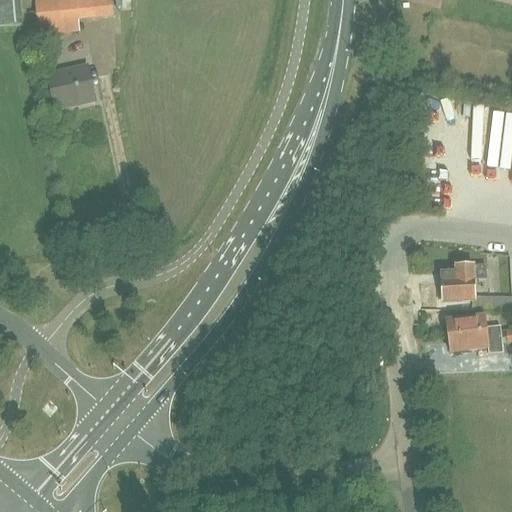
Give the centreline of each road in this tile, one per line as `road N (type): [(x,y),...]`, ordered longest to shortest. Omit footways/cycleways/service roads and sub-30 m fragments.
road 1 (unclassified): [(407,471),(395,239),(447,230),(511,240)]
road 2 (secondary): [(134,434),(266,264),(297,204),(311,144)]
road 3 (secondary): [(311,144),(192,312),(108,411)]
road 4 (unclassified): [(407,471),(204,478),(134,434)]
road 5 (secondary): [(311,144),(326,101),(340,0)]
road 6 (unclassified): [(145,281),(76,306),(38,351)]
